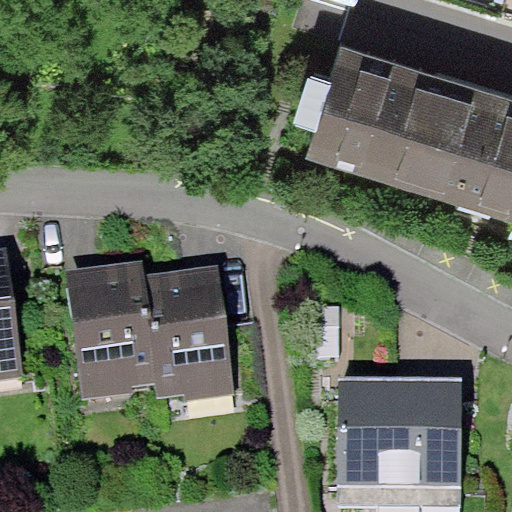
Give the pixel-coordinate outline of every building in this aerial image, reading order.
[(511,152),(317,93),(300,149),(511,213),(511,152)] [(0,397),(27,395),(15,276),(0,277),(0,397)] [(143,282),(66,290),(78,414),(155,406),(143,282)] [(158,416),(234,408),(222,290),(146,298),(158,416)] [(461,511),(462,396),(340,395),(339,511),(429,511),(461,511)]
